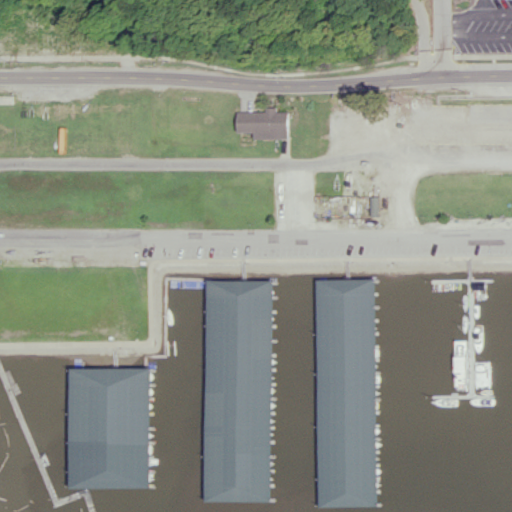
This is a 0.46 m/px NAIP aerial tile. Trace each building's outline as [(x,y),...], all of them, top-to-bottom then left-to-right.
[(77,36),(50,36),(50,55),(77,55),(77,36)] [(287,138),(287,110),(235,110),(235,138),(287,138)] [(386,273),(327,273),(333,497),(390,495),(386,273)] [(285,274),(217,274),(215,496),(286,495),(285,274)] [(165,361),(83,363),(85,478),(167,476),(165,361)]
